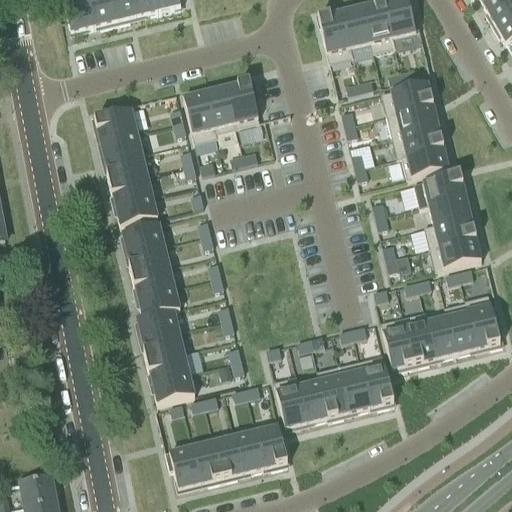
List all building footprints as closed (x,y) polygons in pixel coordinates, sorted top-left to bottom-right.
[(52,0),(60,30),(66,28),(69,40),(92,35),(84,0),(52,0)] [(84,0),(92,35),(99,33),(99,35),(114,32),(106,0),(84,0)] [(106,0),(114,32),(129,28),(128,26),(134,25),(128,0),(106,0)] [(128,0),(134,25),(155,20),(150,0),(128,0)] [(150,0),(155,20),(155,21),(179,15),(175,0),(150,0)] [(511,0),(490,0),(494,5),(482,12),(486,20),(485,21),(491,33),(511,21),(511,0)] [(383,9),(382,9),(391,46),(392,46),(418,40),(414,22),(410,23),(405,3),(404,4),(383,9)] [(367,13),(361,14),(361,15),(370,52),(369,52),(371,61),(394,55),(392,46),(391,46),(382,9),(383,9),(382,7),(366,11),(367,13)] [(361,15),(340,20),(349,57),(350,56),(369,52),(370,52),(361,15)] [(333,19),(316,23),(319,35),(328,72),(352,66),(350,56),(349,57),(340,20),(340,19),(334,21),(333,19)] [(511,21),(491,33),(498,45),(500,44),(504,52),(511,47),(511,21)] [(412,78),(399,81),(401,91),(414,88),(412,78)] [(399,81),(386,84),(389,94),(401,91),(399,81)] [(231,93),(225,95),(235,137),(258,131),(247,87),(230,92),(231,93)] [(370,88),(357,91),(359,101),(372,98),(370,88)] [(357,91),(344,94),(346,104),(359,101),(357,91)] [(426,91),(380,102),(385,124),(431,113),(432,114),(434,113),(430,97),(428,98),(426,92),(426,91)] [(225,95),(204,100),(214,142),(215,142),(235,137),(225,95)] [(204,100),(182,106),(193,152),(216,146),(215,142),(214,142),(204,100)] [(431,113),(385,124),(390,145),(437,134),(436,133),(434,123),(432,114),(431,113)] [(178,117),(168,119),(172,132),(181,130),(178,117)] [(130,118),(91,128),(95,145),(97,144),(98,150),(136,141),(130,118)] [(349,119),(340,122),(343,134),(353,132),(349,119)] [(181,130),(172,132),(175,145),(184,142),(181,130)] [(353,132),(343,134),(346,147),(356,145),(353,132)] [(437,134),(390,145),(395,167),(400,166),(400,165),(442,155),(442,156),(444,156),(440,140),(438,140),(437,134)] [(136,141),(98,150),(104,171),(141,162),(136,141)] [(442,155),(400,165),(400,166),(405,188),(447,178),(444,165),(442,156),(442,155)] [(189,159),(179,161),(182,174),(192,172),(189,159)] [(254,160),(241,163),(244,173),(256,170),(254,160)] [(141,162),(104,171),(106,181),(105,181),(108,192),(146,183),(141,162)] [(360,162),(350,164),(353,177),(363,174),(360,162)] [(241,163),(229,166),(231,176),(244,173),(241,163)] [(211,171),(198,174),(201,183),(214,180),(211,171)] [(192,172),(182,174),(185,187),(195,185),(192,172)] [(363,174),(353,177),(356,189),(366,187),(363,174)] [(460,181),(412,192),(418,217),(427,214),(427,213),(464,204),(463,198),(464,197),(460,181)] [(146,183),(108,192),(111,204),(114,213),(151,204),(146,183)] [(199,202),(189,204),(192,217),(202,215),(199,202)] [(151,204),(114,213),(119,235),(156,226),(151,204)] [(464,204),(427,213),(427,214),(432,233),(432,234),(469,225),(469,224),(466,214),(464,204)] [(380,211),(371,213),(374,226),(383,224),(380,211)] [(383,224),(374,226),(377,239),(386,236),(383,224)] [(432,233),(422,236),(428,258),(474,247),(475,247),(476,247),(473,231),(471,231),(469,225),(432,234),(432,233)] [(206,230),(196,232),(199,245),(209,243),(206,230)] [(158,232),(121,241),(126,263),(163,254),(158,232)] [(209,243),(199,245),(202,258),(212,255),(209,243)] [(474,247),(428,258),(433,280),(480,269),(477,256),(475,247),(474,247)] [(391,253),(381,256),(384,268),(394,266),(391,253)] [(163,254),(126,263),(128,272),(127,273),(130,284),(168,275),(163,254)] [(394,266),(384,268),(387,281),(397,279),(394,266)] [(216,272),(206,274),(209,287),(219,285),(216,272)] [(168,275),(130,284),(133,296),(134,295),(136,305),(173,296),(168,275)] [(469,277),(457,280),(459,290),(472,287),(469,277)] [(457,280),(444,283),(446,293),(459,290),(457,280)] [(219,285),(209,287),(213,300),(222,297),(219,285)] [(427,288),(415,291),(417,300),(430,297),(427,288)] [(415,291),(402,294),(404,303),(417,300),(415,291)] [(173,296),(136,305),(141,325),(141,326),(173,318),(173,319),(179,318),(173,296)] [(385,298),(372,301),(374,311),(387,308),(385,298)] [(487,303),(463,309),(463,311),(464,311),(475,357),(488,354),(489,356),(501,353),(498,341),(496,341),(494,330),(487,303)] [(463,311),(442,316),(443,321),(444,321),(454,362),(468,359),(475,357),(464,311),(463,311)] [(227,315),(217,317),(220,330),(230,327),(227,315)] [(141,325),(135,327),(141,349),(178,340),(173,319),(173,318),(141,326),(141,325)] [(423,321),(401,326),(413,375),(428,371),(427,369),(433,368),(423,326),(424,325),(423,321)] [(424,325),(423,326),(433,368),(441,366),(454,362),(444,321),(443,321),(424,325)] [(401,326),(379,331),(390,378),(392,378),(398,376),(398,378),(413,375),(401,326)] [(230,327),(220,330),(223,343),(233,340),(230,327)] [(363,335),(350,338),(353,348),(365,345),(363,335)] [(350,338),(338,341),(340,351),(353,348),(350,338)] [(178,340),(141,349),(143,358),(142,358),(145,370),(183,361),(178,340)] [(321,345),(308,348),(310,358),(323,355),(321,345)] [(308,348),(295,351),(298,361),(310,358),(308,348)] [(278,355),(265,359),(267,368),(280,365),(278,355)] [(237,356),(227,359),(230,371),(240,369),(237,356)] [(183,361),(145,370),(148,381),(151,391),(188,382),(183,361)] [(381,364),(357,370),(369,416),(375,415),(376,417),(393,412),(390,400),(381,364)] [(240,369),(230,371),(233,384),(243,382),(240,369)] [(357,370),(336,375),(348,421),(356,419),(367,417),(369,416),(357,370)] [(228,373),(217,375),(220,387),(230,385),(228,373)] [(336,375),(315,380),(317,389),(318,389),(327,426),(326,426),(327,428),(343,425),(342,423),(348,421),(336,375)] [(188,382),(151,391),(156,413),(193,404),(188,382)] [(295,385),(272,390),(284,437),(285,437),(306,431),(297,394),(298,394),(295,385)] [(298,394),(297,394),(306,431),(314,429),(326,426),(327,426),(318,389),(317,389),(298,394)] [(256,394),(243,398),(246,407),(259,404),(256,394)] [(243,398),(231,401),(233,410),(246,407),(243,398)] [(214,405),(202,408),(204,418),(217,414),(214,405)] [(202,408),(189,411),(191,421),(204,418),(202,408)] [(180,413),(167,416),(170,426),(183,423),(180,413)] [(277,434),(254,440),(263,477),(269,475),(270,477),(286,473),(277,434)] [(254,440),(233,445),(242,482),(263,477),(254,440)] [(233,445),(212,450),(221,489),(236,485),(236,483),(242,482),(233,445)] [(212,450),(191,455),(200,492),(206,491),(206,493),(221,489),(212,450)] [(191,455),(164,461),(168,479),(172,478),(177,498),(200,492),(191,455)] [(48,484),(19,490),(22,511),(35,511),(53,509),(48,484)]
